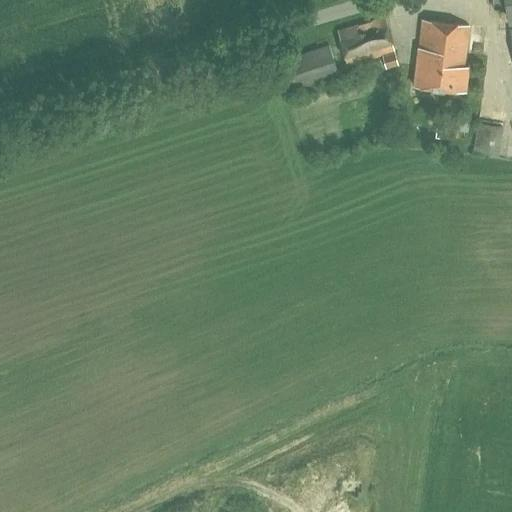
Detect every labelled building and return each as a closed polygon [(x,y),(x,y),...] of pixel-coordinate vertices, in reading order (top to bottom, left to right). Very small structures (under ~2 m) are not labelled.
[(511,24),(511,0),(493,0),(495,8),(499,8),(506,7),(509,25),(511,24)] [(398,65),(386,16),(338,30),(348,66),(383,55),(386,69),(398,65)] [(466,91),(469,67),(464,66),(469,25),(422,19),(414,84),(466,91)] [(275,62),(285,93),(340,75),(329,44),(275,62)] [(436,137),(456,139),(457,122),(438,120),(436,137)] [(498,158),(503,126),(477,122),(473,153),(498,158)]
